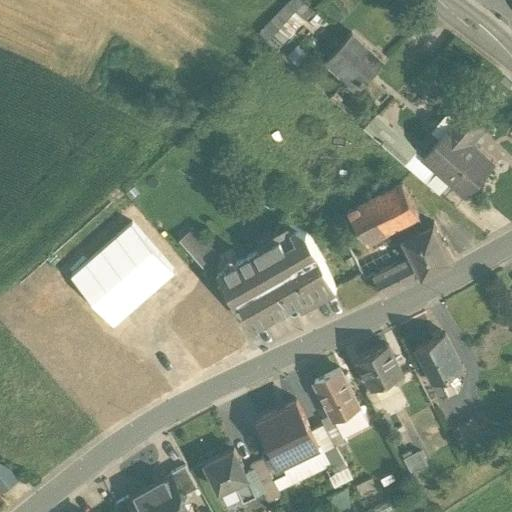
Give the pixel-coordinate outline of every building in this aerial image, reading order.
[(314,10),(304,0),(292,0),(261,31),(277,47),(314,10)] [(381,61),(350,33),(326,59),(357,87),(381,61)] [(511,85),(503,77),(500,81),(509,88),(511,85)] [(468,104),(424,156),(431,162),(465,192),(493,161),(469,140),(486,120),(468,104)] [(393,127),(376,113),(364,127),(381,141),(393,127)] [(418,148),(393,127),(381,141),(405,162),(418,148)] [(402,181),(349,208),(365,237),(366,236),(372,237),(373,238),(396,225),(397,224),(419,213),(402,181)] [(397,224),(396,225),(403,236),(425,225),(419,213),(397,224)] [(425,225),(403,236),(411,253),(422,275),(453,259),(433,221),(425,225)] [(296,226),(219,271),(235,300),(240,297),(255,324),(287,307),(295,310),(336,288),(323,261),(324,261),(306,231),(296,226)] [(217,257),(195,231),(183,242),(205,267),(217,257)] [(388,240),(359,254),(366,269),(396,256),(388,240)] [(408,261),(375,277),(383,294),(422,275),(411,253),(406,256),(408,261)] [(192,294),(165,263),(149,277),(161,288),(152,295),(168,314),(192,294)] [(138,285),(125,296),(126,297),(89,328),(114,357),(117,356),(168,314),(152,295),(161,288),(149,277),(138,286),(138,285)] [(192,294),(168,314),(176,323),(202,306),(192,294)] [(242,350),(202,306),(176,323),(200,349),(182,360),(195,378),(242,350)] [(461,366),(444,332),(415,347),(433,381),(454,370),(459,367),(461,366)] [(402,372),(387,343),(357,358),(372,387),(402,372)] [(117,356),(114,357),(93,391),(133,415),(195,378),(182,360),(152,377),(117,356)] [(459,367),(454,370),(456,375),(462,372),(459,367)] [(359,407),(340,368),(314,380),(331,414),(344,407),(346,413),(359,407)] [(319,445),(296,399),(257,418),(272,447),(280,464),(319,445)] [(359,407),(346,413),(344,407),(331,414),(343,436),(368,423),(359,407)] [(475,419),(460,427),(466,441),(482,433),(475,419)] [(319,445),(280,464),(285,473),(274,479),(279,490),(330,464),(324,451),(322,452),(319,445)] [(335,445),(324,451),(330,464),(335,473),(347,467),(335,445)] [(272,447),(261,453),(264,459),(274,479),(285,473),(280,464),(272,447)] [(234,449),(205,463),(219,492),(234,484),(247,478),(248,478),(234,449)] [(422,449),(404,458),(410,470),(428,460),(422,449)] [(274,479),(264,459),(250,466),(267,501),(281,494),(274,479)] [(184,464),(169,473),(170,475),(171,474),(179,489),(186,491),(187,492),(196,487),(184,464)] [(347,467),(335,473),(329,476),(334,486),(352,477),(347,467)] [(179,489),(171,474),(170,475),(150,486),(164,511),(191,511),(187,504),(189,497),(187,492),(186,491),(179,489)] [(247,478),(234,484),(238,492),(243,502),(255,496),(247,478)] [(234,484),(219,492),(222,499),(238,492),(234,484)] [(130,497),(129,497),(137,511),(164,511),(150,486),(130,497)] [(385,492),(371,499),(376,510),(390,504),(385,492)] [(129,495),(114,503),(118,511),(137,511),(129,497),(130,497),(129,495)]
